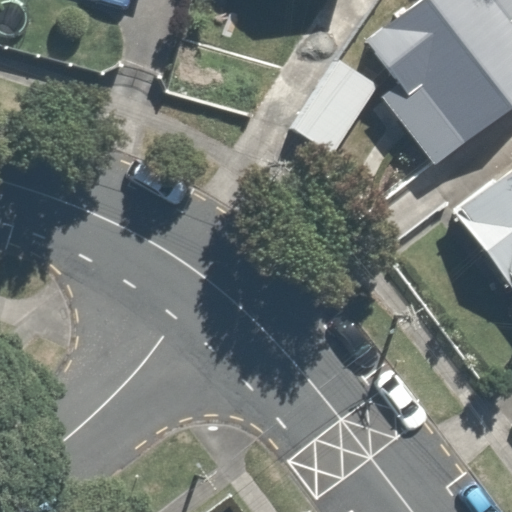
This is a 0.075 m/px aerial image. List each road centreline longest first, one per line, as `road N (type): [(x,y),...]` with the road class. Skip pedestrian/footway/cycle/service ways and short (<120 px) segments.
road 1 (residential): [(412,511),(308,380),(205,276)]
road 2 (residential): [(0,488),(110,397),(205,276)]
road 3 (residential): [(205,276),(109,220),(0,179)]
